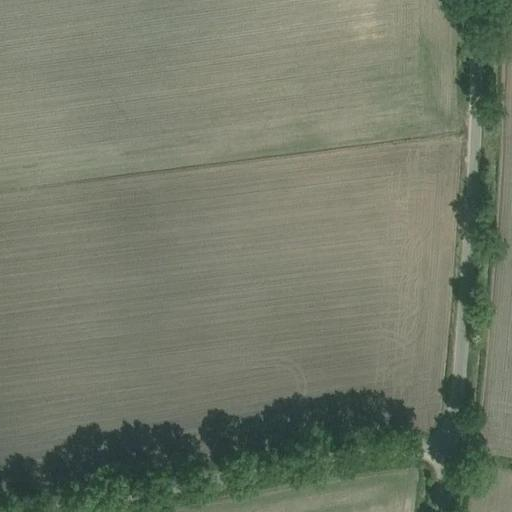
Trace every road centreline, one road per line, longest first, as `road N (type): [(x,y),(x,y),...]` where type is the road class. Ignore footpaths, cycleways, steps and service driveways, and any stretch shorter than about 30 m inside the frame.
road 1 (unclassified): [(0,510),(449,438)]
road 2 (unclassified): [(473,0),(466,243),(449,438)]
